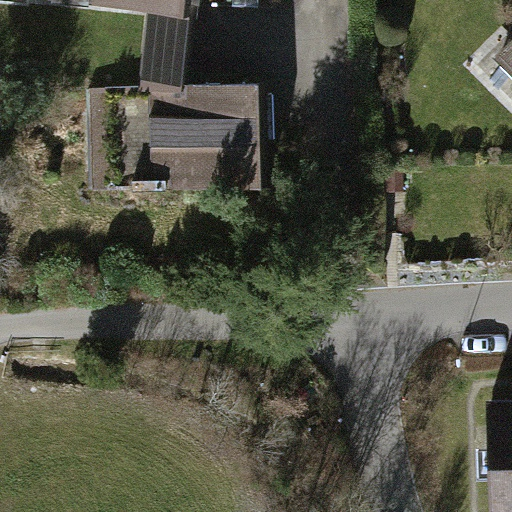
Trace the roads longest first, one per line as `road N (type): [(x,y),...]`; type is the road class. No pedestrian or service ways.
road 1 (residential): [(0,338),(50,327),(350,317)]
road 2 (residential): [(350,317),(410,511)]
road 3 (residential): [(350,317),(511,310)]
